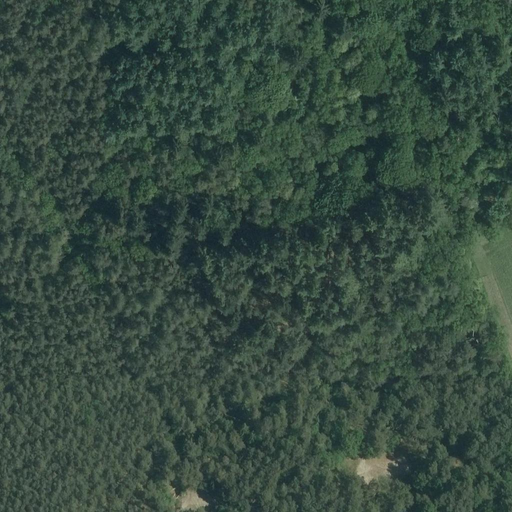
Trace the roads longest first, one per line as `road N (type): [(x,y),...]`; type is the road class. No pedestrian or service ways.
road 1 (track): [(75,226),(103,223),(191,239),(350,200),(466,150)]
road 2 (track): [(183,511),(200,503),(75,226)]
road 3 (track): [(466,150),(385,0)]
road 4 (track): [(75,226),(46,178),(0,134)]
